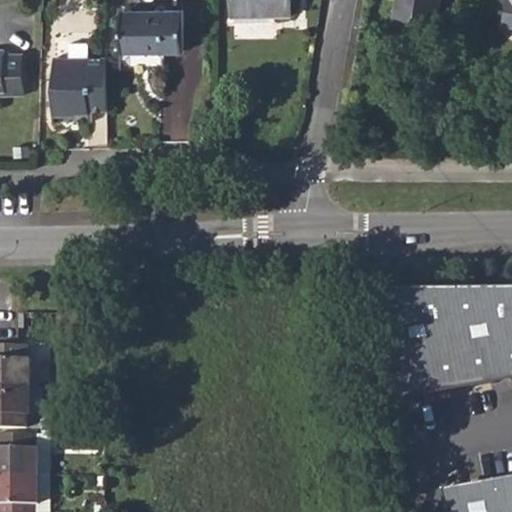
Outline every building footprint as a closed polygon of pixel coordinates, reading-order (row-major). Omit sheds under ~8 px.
[(234,0),(235,15),(292,14),(291,0),(234,0)] [(437,0),(395,0),(393,15),(434,22),(437,0)] [(511,0),(506,0),(503,16),(507,22),(511,23),(511,0)] [(123,64),(164,64),(165,51),(183,50),(183,10),(123,10),(123,64)] [(89,43),(70,44),(70,59),(89,58),(89,43)] [(0,97),(24,96),(22,56),(4,57),(5,91),(0,91),(0,97)] [(77,111),(107,110),(106,58),(89,58),(70,59),(55,60),(54,116),(78,115),(77,111)] [(511,290),(384,292),(403,398),(511,378),(511,290)] [(0,388),(31,389),(32,359),(29,360),(28,347),(0,346),(0,388)] [(0,428),(28,429),(28,415),(31,416),(31,389),(0,388),(0,428)] [(31,389),(31,416),(28,415),(28,429),(42,429),(43,389),(31,389)] [(0,476),(40,477),(40,449),(37,449),(37,437),(0,436),(0,476)] [(40,449),(40,477),(50,477),(50,437),(37,437),(37,449),(40,449)] [(0,511),(36,511),(37,505),(40,504),(40,477),(0,476),(0,511)] [(40,477),(40,504),(37,505),(36,511),(50,511),(50,477),(40,477)] [(511,511),(511,480),(450,492),(453,511),(511,511)]
